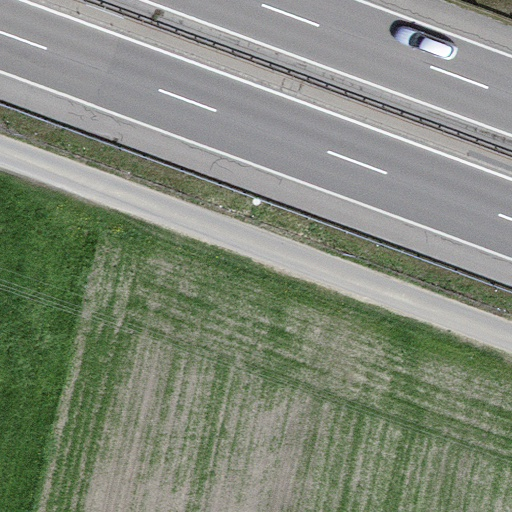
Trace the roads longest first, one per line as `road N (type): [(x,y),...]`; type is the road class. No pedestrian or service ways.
road 1 (track): [(511,343),(0,154)]
road 2 (motorway): [(0,35),(511,221)]
road 3 (motorway): [(511,95),(250,0)]
